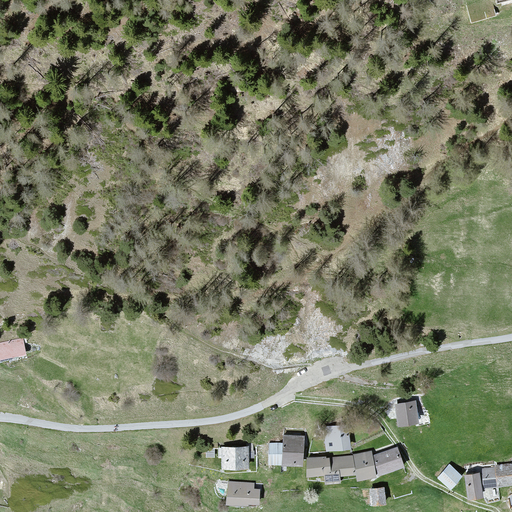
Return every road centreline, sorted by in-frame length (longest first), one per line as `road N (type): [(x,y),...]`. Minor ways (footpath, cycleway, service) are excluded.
road 1 (unclassified): [(0,419),(70,432),(229,418),(347,370),(511,339)]
road 2 (track): [(286,395),(361,408),(424,484),(491,511)]
